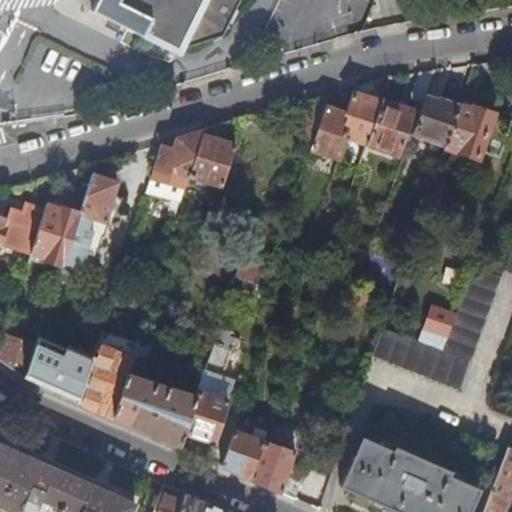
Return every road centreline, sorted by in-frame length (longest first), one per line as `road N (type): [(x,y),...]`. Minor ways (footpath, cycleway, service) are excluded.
road 1 (residential): [(511,38),(363,60),(0,164)]
road 2 (residential): [(290,511),(0,378)]
